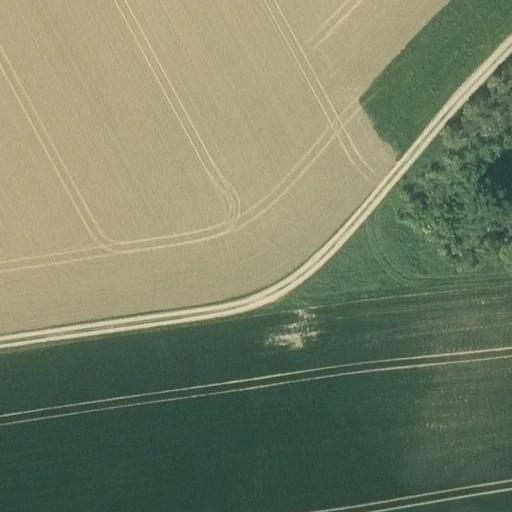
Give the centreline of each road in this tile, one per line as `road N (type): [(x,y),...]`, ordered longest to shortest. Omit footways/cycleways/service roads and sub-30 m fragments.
road 1 (track): [(0,349),(205,320),(286,298),(511,63)]
road 2 (track): [(511,279),(296,310),(286,298)]
